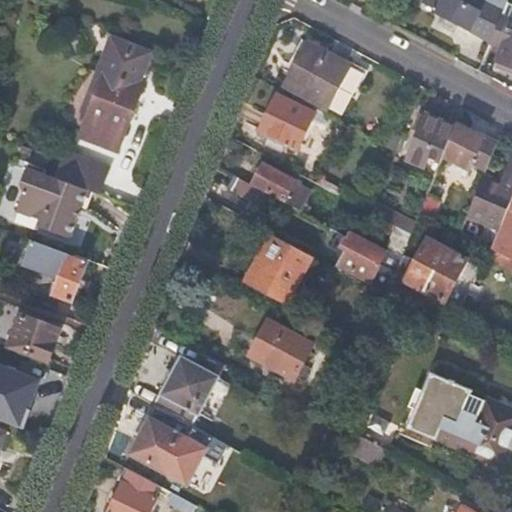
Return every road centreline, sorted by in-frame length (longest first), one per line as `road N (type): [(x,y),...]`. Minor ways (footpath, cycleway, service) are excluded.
road 1 (residential): [(51,511),(250,0)]
road 2 (residential): [(300,0),(511,112)]
